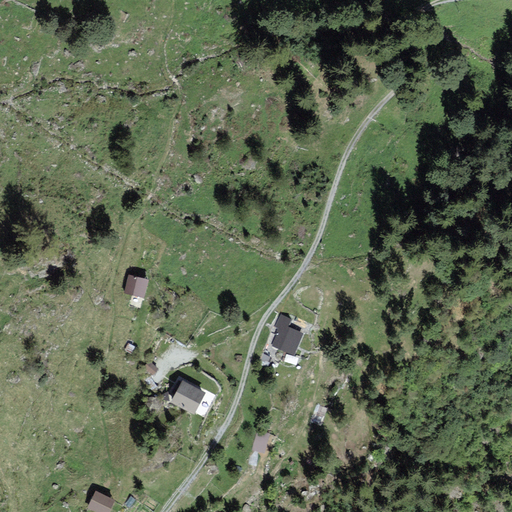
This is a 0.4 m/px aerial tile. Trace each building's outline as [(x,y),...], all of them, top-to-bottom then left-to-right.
[(130,270),(125,292),(148,298),(154,276),(130,270)] [(294,319),(280,314),(276,327),(279,328),(272,348),(298,356),(306,332),(291,328),(294,319)] [(309,324),(294,319),(291,328),(306,332),(309,324)] [(183,378),(170,401),(195,415),(209,392),(183,378)] [(264,453),(271,434),(258,430),(252,449),(264,453)] [(98,489),(89,509),(96,511),(114,511),(120,499),(98,489)]
